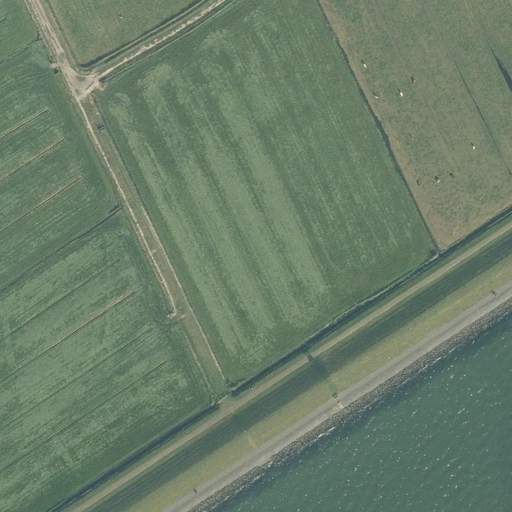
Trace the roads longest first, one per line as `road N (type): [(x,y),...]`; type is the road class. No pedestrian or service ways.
road 1 (track): [(230,409),(35,0)]
road 2 (track): [(219,0),(76,84)]
